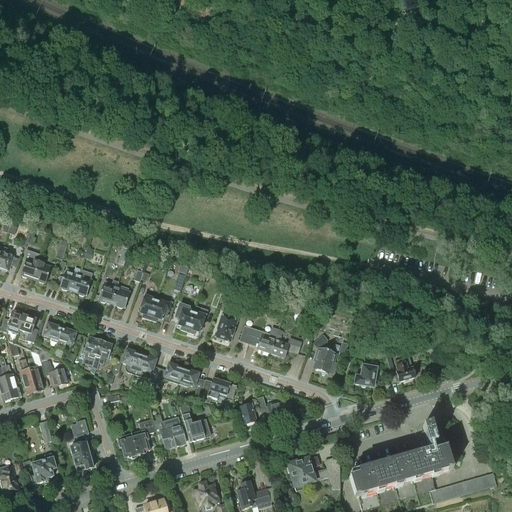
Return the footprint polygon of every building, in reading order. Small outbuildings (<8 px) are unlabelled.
[(27,236),(25,244),(31,246),(33,238),(27,236)] [(56,260),(61,262),(66,249),(60,247),(56,260)] [(2,249),(0,255),(0,270),(1,271),(2,272),(5,273),(6,272),(8,273),(9,269),(12,262),(13,259),(6,257),(8,251),(2,249)] [(32,281),(38,264),(41,255),(26,250),(23,260),(26,261),(20,277),(21,277),(22,279),(25,280),(27,279),(32,281)] [(126,262),(128,255),(121,253),(119,260),(126,262)] [(38,264),(32,281),(38,283),(39,285),(42,286),(44,285),(45,285),(50,269),(43,267),(43,266),(38,264)] [(60,276),(57,286),(60,287),(59,289),(61,290),(62,291),(65,292),(67,292),(73,294),(78,278),(80,271),(75,269),(72,276),(65,274),(63,278),(60,276)] [(78,278),(73,294),(78,296),(79,297),(82,298),(84,298),(85,298),(91,282),(89,281),(92,275),(80,271),(78,278)] [(137,272),(134,282),(139,284),(140,281),(143,274),(137,272)] [(173,292),(179,294),(185,278),(179,276),(173,292)] [(111,306),(116,290),(118,284),(113,282),(112,285),(104,283),(103,286),(98,302),(99,302),(100,304),(104,305),(105,304),(111,306)] [(116,290),(111,306),(116,308),(117,309),(121,310),(122,310),(123,310),(129,294),(116,290)] [(144,296),(138,314),(142,316),(141,319),(148,322),(155,302),(150,300),(150,298),(144,296)] [(214,297),(211,307),(216,309),(219,299),(214,297)] [(155,302),(148,322),(156,325),(157,321),(161,322),(163,317),(167,319),(172,305),(161,301),(161,304),(155,302)] [(179,306),(174,320),(178,321),(176,327),(180,328),(179,332),(186,334),(193,314),(188,312),(189,309),(179,306)] [(240,315),(246,317),(249,309),(243,307),(240,315)] [(193,314),(186,334),(194,337),(195,333),(199,334),(205,316),(206,312),(195,308),(193,314)] [(4,321),(0,332),(0,334),(6,335),(7,332),(18,335),(19,332),(24,317),(12,313),(9,323),(4,321)] [(24,317),(19,332),(30,336),(27,343),(33,345),(38,333),(32,331),(36,321),(24,317)] [(214,339),(216,340),(216,342),(219,343),(221,342),(229,344),(237,320),(232,318),(231,321),(221,318),(214,339)] [(255,332),(256,324),(245,322),(244,331),(255,332)] [(42,338),(57,343),(61,329),(55,327),(55,328),(47,325),(42,338)] [(61,329),(57,343),(55,347),(64,350),(65,345),(71,347),(75,335),(67,332),(68,331),(61,329)] [(257,351),(270,356),(278,331),(274,330),(270,341),(261,338),(257,351)] [(278,331),(270,356),(283,360),(286,352),(297,356),(301,344),(289,340),(287,346),(278,343),(282,333),(278,331)] [(307,331),(305,339),(311,341),(313,333),(307,331)] [(315,363),(313,371),(320,373),(321,377),(323,378),(327,376),(328,376),(328,375),(332,376),(336,364),(334,363),(336,357),(334,357),(334,356),(328,354),(329,351),(328,350),(330,345),(323,336),(313,345),(318,350),(313,363),(315,363)] [(92,367),(100,343),(95,341),(94,340),(91,339),(90,340),(89,339),(86,347),(84,347),(82,353),(86,354),(82,364),(92,367)] [(8,343),(12,358),(19,356),(16,347),(8,343)] [(92,367),(91,370),(96,372),(98,365),(102,367),(104,360),(109,362),(111,356),(109,355),(111,347),(110,346),(110,345),(106,344),(105,345),(100,343),(92,367)] [(346,353),(354,356),(357,345),(349,343),(346,353)] [(34,347),(31,352),(38,355),(40,350),(34,347)] [(46,353),(40,350),(38,355),(41,368),(44,378),(50,376),(53,389),(68,385),(64,370),(50,374),(47,361),(46,353)] [(380,352),(386,372),(392,370),(387,350),(380,352)] [(32,359),(25,361),(35,394),(43,392),(37,369),(41,368),(38,355),(31,352),(31,353),(32,359)] [(134,377),(141,355),(135,353),(134,354),(125,352),(124,356),(118,354),(114,365),(110,376),(107,385),(111,387),(114,377),(118,375),(121,365),(126,366),(125,370),(126,373),(127,374),(134,377)] [(146,373),(151,375),(153,368),(155,361),(146,359),(147,357),(141,355),(134,377),(140,379),(142,378),(144,377),(146,373)] [(0,360),(0,363),(1,369),(11,401),(19,399),(12,376),(11,377),(8,367),(6,368),(3,359),(0,360)] [(35,394),(25,361),(18,363),(21,373),(20,374),(27,396),(35,394)] [(373,389),(376,370),(377,365),(363,362),(360,379),(355,378),(354,386),(361,387),(361,389),(364,389),(366,388),(373,389)] [(396,374),(398,384),(414,380),(414,378),(416,376),(415,372),(412,371),(411,370),(407,371),(404,362),(394,365),(397,374),(396,374)] [(154,387),(153,388),(160,390),(163,379),(174,382),(173,384),(178,386),(183,369),(177,367),(177,369),(168,366),(166,372),(159,370),(156,379),(154,387)] [(11,401),(1,369),(0,369),(0,395),(2,403),(11,401)] [(183,369),(178,386),(183,387),(183,385),(194,389),(196,380),(198,376),(189,373),(189,371),(183,369)] [(150,377),(146,390),(152,392),(153,388),(154,387),(156,379),(150,377)] [(199,401),(198,403),(204,405),(208,406),(210,400),(216,402),(217,401),(217,400),(218,396),(232,401),(236,388),(212,380),(211,384),(208,393),(202,391),(202,392),(199,400),(199,401)] [(197,390),(194,399),(199,401),(199,400),(202,392),(197,390)] [(106,398),(107,404),(119,401),(118,396),(106,398)] [(270,419),(271,421),(291,415),(288,405),(282,407),(281,402),(267,406),(268,410),(266,411),(263,399),(254,401),(259,422),(270,419)] [(184,424),(189,445),(195,443),(204,440),(210,438),(204,418),(192,422),(188,405),(179,407),(184,424)] [(239,410),(244,428),(245,427),(247,428),(250,428),(250,426),(256,424),(251,406),(239,410)] [(157,422),(152,423),(155,433),(156,436),(161,435),(166,451),(172,449),(175,449),(170,431),(165,433),(162,424),(160,416),(155,418),(157,422)] [(69,449),(75,470),(76,470),(77,474),(85,472),(93,470),(90,462),(93,461),(90,453),(88,453),(85,445),(83,437),(88,435),(84,421),(75,424),(79,438),(75,439),(78,447),(69,449)] [(38,424),(44,444),(51,442),(45,422),(38,424)] [(140,433),(131,435),(137,458),(138,457),(140,458),(143,457),(144,456),(145,455),(145,454),(149,453),(146,442),(148,442),(146,436),(155,433),(152,423),(149,424),(148,422),(142,424),(138,425),(140,433)] [(169,422),(162,424),(165,433),(170,431),(175,449),(178,448),(185,446),(180,429),(175,430),(174,428),(171,429),(169,422)] [(358,477),(350,479),(356,499),(449,472),(443,451),(434,453),(431,445),(436,444),(431,426),(422,428),(424,435),(419,436),(424,456),(358,475),(358,477)] [(137,458),(131,435),(119,439),(118,437),(116,438),(116,439),(118,444),(117,444),(119,450),(121,450),(124,460),(128,458),(129,460),(130,459),(132,461),(135,460),(136,458),(137,458)] [(34,477),(30,478),(32,486),(36,485),(37,486),(45,483),(44,481),(53,478),(51,472),(55,471),(51,455),(44,457),(45,462),(31,466),(34,477)] [(288,469),(286,470),(287,475),(290,476),(294,489),(314,484),(313,484),(329,480),(332,491),(339,491),(339,482),(339,476),(339,460),(339,459),(324,463),(327,471),(312,475),(311,472),(314,471),(313,468),(317,467),(315,460),(308,462),(307,461),(287,467),(288,469)] [(14,466),(17,475),(23,474),(20,464),(14,466)] [(0,485),(2,492),(3,492),(4,495),(18,491),(14,475),(10,476),(8,467),(6,468),(4,467),(3,467),(1,467),(0,467),(0,485)] [(339,476),(339,482),(348,480),(346,474),(339,476)] [(490,475),(360,511),(411,511),(494,488),(490,475)] [(241,492),(236,493),(241,511),(243,511),(251,510),(251,511),(272,511),(266,491),(253,495),(250,483),(239,486),(241,492)] [(193,492),(199,510),(204,508),(205,510),(212,508),(211,506),(215,505),(217,511),(227,511),(226,505),(220,507),(214,485),(206,488),(205,484),(197,487),(198,490),(193,492)] [(144,508),(134,511),(164,511),(165,511),(169,511),(166,502),(162,503),(155,505),(155,504),(150,506),(144,508)]
